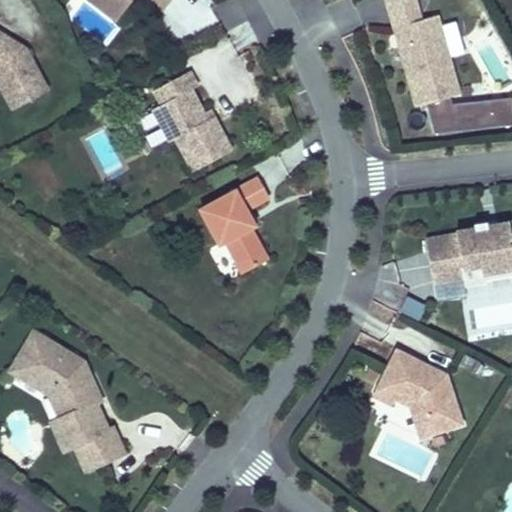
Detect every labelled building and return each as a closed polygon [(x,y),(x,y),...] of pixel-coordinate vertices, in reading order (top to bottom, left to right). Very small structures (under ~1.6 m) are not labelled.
[(118,0),(141,0),(159,13),(168,0),(81,0),(83,1),(83,0),(100,0),(112,9),(118,0)] [(111,23),(128,0),(118,0),(112,9),(100,0),(83,0),(83,1),(111,23)] [(422,23),(415,0),(385,0),(393,31),(400,29),(422,23)] [(458,99),(437,19),(422,23),(400,29),(403,42),(397,44),(415,110),(426,107),(451,101),(458,99)] [(403,42),(400,29),(393,31),(397,44),(403,42)] [(44,97),(22,55),(0,41),(0,94),(11,115),(44,97)] [(230,152),(211,119),(204,123),(200,116),(188,93),(194,89),(185,74),(150,94),(158,108),(148,112),(167,143),(171,141),(191,173),(230,152)] [(435,137),(511,129),(511,99),(452,106),(451,101),(426,107),(435,137)] [(204,123),(211,119),(207,112),(200,116),(204,123)] [(197,212),(209,234),(260,189),(255,179),(197,212)] [(260,189),(209,234),(215,246),(222,244),(239,276),(264,261),(247,230),(242,221),(247,219),(242,212),(266,200),(260,189)] [(242,221),(247,230),(252,227),(247,219),(242,221)] [(511,224),(496,227),(485,228),(484,224),(471,226),(472,231),(453,234),(454,237),(423,241),(430,283),(462,279),(460,270),(478,267),(479,276),(511,270),(511,224)] [(511,277),(511,270),(479,276),(478,267),(460,270),(462,279),(463,288),(481,286),(480,283),(511,277)] [(423,324),(424,298),(401,297),(400,323),(423,324)] [(124,427),(105,405),(109,401),(94,384),(90,388),(80,376),(84,373),(81,369),(31,340),(9,377),(48,400),(66,421),(75,413),(93,435),(87,441),(115,473),(146,445),(128,423),(124,427)] [(376,384),(388,389),(414,365),(393,354),(376,384)] [(394,392),(389,401),(407,411),(418,442),(460,425),(442,379),(435,381),(426,378),(429,373),(414,365),(388,389),(394,392)] [(94,384),(84,373),(80,376),(90,388),(94,384)] [(435,381),(442,379),(429,373),(426,378),(435,381)] [(370,399),(374,402),(388,389),(376,384),(370,399)] [(388,389),(374,402),(385,407),(389,401),(394,392),(388,389)] [(87,441),(93,435),(75,413),(66,421),(57,428),(76,449),(87,441)]
